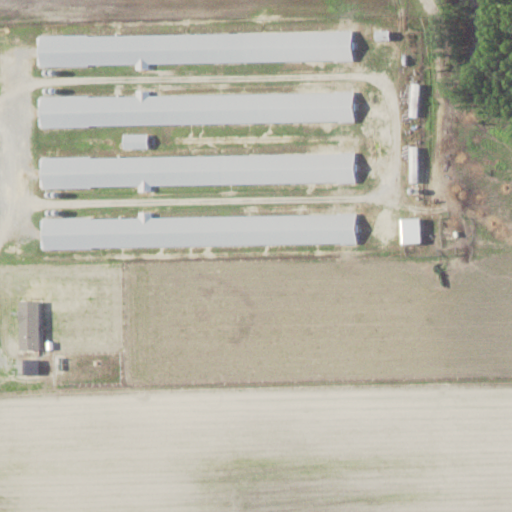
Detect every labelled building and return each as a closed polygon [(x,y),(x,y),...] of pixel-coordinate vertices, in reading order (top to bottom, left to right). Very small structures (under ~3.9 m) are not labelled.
[(41,38),(41,65),(355,58),(355,31),(41,38)] [(416,84),(413,115),(419,116),(423,84),(416,84)] [(42,96),(43,124),(357,120),(356,92),(42,96)] [(127,134),(127,147),(150,146),(150,133),(127,134)] [(413,146),(414,180),(422,180),(421,146),(413,146)] [(45,157),(46,184),(360,180),(359,153),(45,157)] [(46,219),(47,247),(361,242),(360,215),(46,219)] [(407,219),(408,241),(426,240),(425,218),(407,219)]
